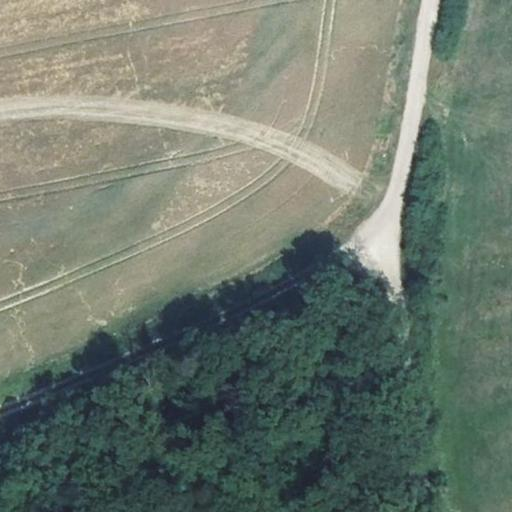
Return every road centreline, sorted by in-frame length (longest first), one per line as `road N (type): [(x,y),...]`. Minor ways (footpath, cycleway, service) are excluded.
road 1 (unclassified): [(0,405),(113,368),(352,251),(384,215),(403,171),(433,0)]
road 2 (track): [(372,232),(393,256),(436,511)]
